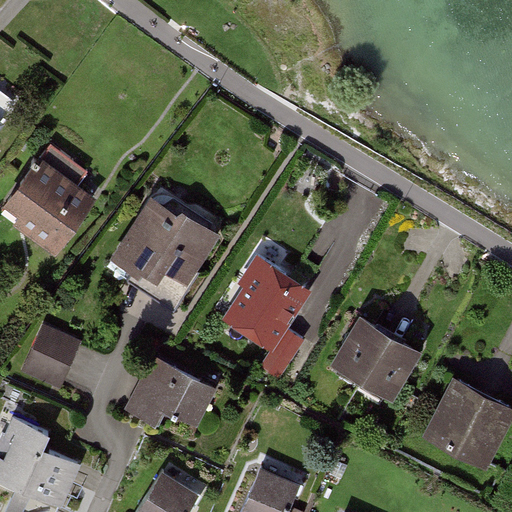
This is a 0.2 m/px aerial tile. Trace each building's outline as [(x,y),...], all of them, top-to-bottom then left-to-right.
[(97,194),(39,155),(3,208),(61,247),(97,194)] [(226,228),(159,188),(115,261),(182,302),(226,228)] [(315,288),(261,251),(216,316),(270,353),(315,288)] [(420,346),(361,315),(332,368),(390,400),(420,346)] [(48,320),(24,371),(59,388),(83,337),(48,320)] [(156,352),(127,407),(159,425),(171,403),(202,419),(220,386),(156,352)] [(511,404),(453,376),(424,437),(482,465),(511,404)] [(50,431),(16,417),(0,452),(0,483),(59,509),(80,462),(44,446),(50,431)] [(242,511),(290,511),(304,483),(265,465),(242,511)] [(164,472),(138,511),(189,511),(201,493),(164,472)]
